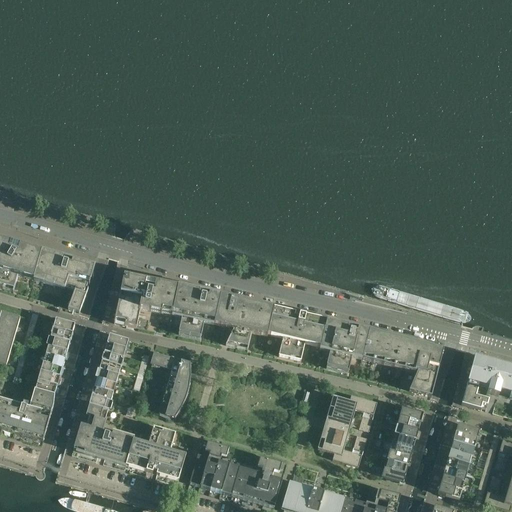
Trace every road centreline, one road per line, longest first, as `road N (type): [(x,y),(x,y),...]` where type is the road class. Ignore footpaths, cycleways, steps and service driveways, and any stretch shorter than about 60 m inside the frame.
road 1 (residential): [(192,511),(65,471),(130,252)]
road 2 (tertiary): [(450,335),(130,252)]
road 3 (residential): [(104,245),(41,463),(0,452)]
road 4 (residential): [(450,335),(400,511)]
road 5 (residential): [(426,511),(475,342)]
